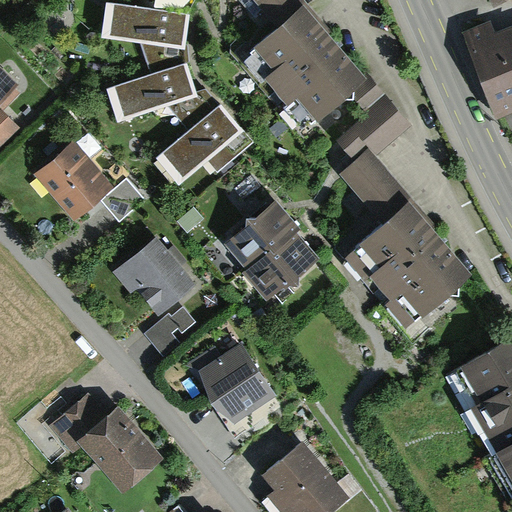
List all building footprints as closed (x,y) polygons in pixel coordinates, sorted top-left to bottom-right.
[(367,80),(301,0),(252,0),(276,29),(252,54),(269,74),(264,78),(287,104),(284,107),(304,130),(316,119),(319,123),(367,80)] [(108,3),(103,37),(141,42),(185,49),(186,44),(190,14),(108,3)] [(511,26),(495,34),(490,22),(462,33),(497,119),(511,112),(511,26)] [(186,44),(185,49),(141,42),(151,75),(188,64),(189,64),(188,45),(186,44)] [(151,75),(108,88),(119,121),(168,105),(198,95),(196,91),(188,64),(151,75)] [(0,70),(0,143),(17,126),(0,110),(16,93),(11,88),(14,85),(0,70)] [(354,96),(367,111),(334,140),(351,159),(367,145),(377,157),(412,127),(372,81),(354,96)] [(206,89),(196,91),(198,95),(168,105),(189,131),(222,104),(206,89)] [(189,131),(157,158),(180,184),(208,160),(217,172),(253,141),(222,104),(189,131)] [(101,199),(115,188),(75,141),(36,174),(75,221),(101,199)] [(370,149),(338,176),(377,220),(408,194),(370,149)] [(115,188),(101,199),(120,221),(146,199),(127,178),(115,188)] [(298,277),(319,257),(297,233),(302,229),(277,200),(255,219),(247,219),(247,227),(226,244),(248,269),(243,274),(268,302),(288,285),(298,285),(298,277)] [(346,256),(408,330),(471,277),(409,203),(346,256)] [(159,314),(196,284),(182,267),(188,262),(176,247),(170,252),(157,236),(114,271),(131,293),(138,288),(159,314)] [(195,322),(183,307),(172,317),(169,313),(145,333),(165,357),(180,345),(171,333),(179,327),(183,332),(195,322)] [(197,368),(233,418),(272,390),(236,340),(197,368)] [(511,341),(457,372),(476,404),(468,408),(511,484),(511,341)] [(86,436),(126,486),(159,460),(114,402),(98,415),(82,395),(48,421),(69,449),(86,436)] [(278,511),(329,511),(347,497),(296,441),(262,472),(272,483),(261,493),(278,511)]
